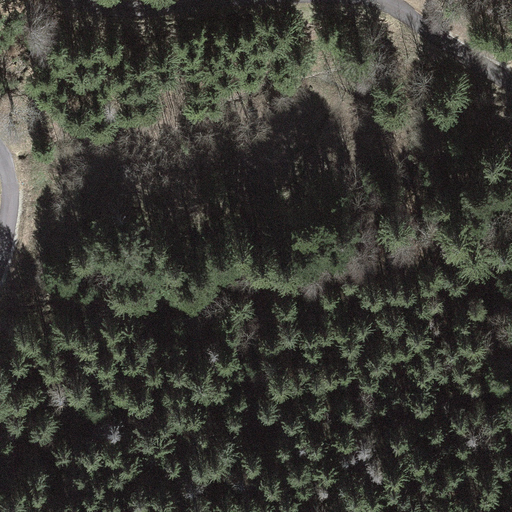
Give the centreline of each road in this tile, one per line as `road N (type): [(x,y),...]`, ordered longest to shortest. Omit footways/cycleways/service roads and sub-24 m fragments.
road 1 (track): [(511,80),(368,0)]
road 2 (track): [(223,0),(144,10),(83,0)]
road 3 (track): [(0,150),(11,182),(0,271)]
